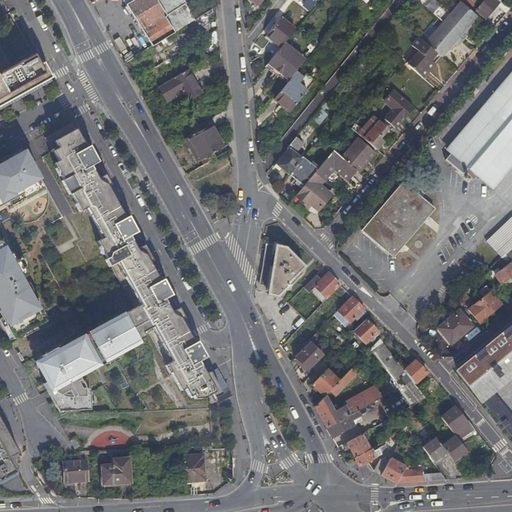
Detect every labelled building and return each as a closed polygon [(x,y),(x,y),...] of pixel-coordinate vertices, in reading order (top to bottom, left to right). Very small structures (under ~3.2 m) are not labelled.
[(182,0),(137,0),(127,6),(142,31),(143,31),(172,12),(175,11),(185,4),(182,0)] [(195,20),(212,9),(206,0),(191,0),(185,4),(192,15),(195,20)] [(306,0),(302,6),(309,11),(316,0),(315,0),(306,0)] [(505,14),(510,8),(500,0),(485,0),(476,11),(485,18),(496,6),(505,14)] [(445,13),(439,19),(455,33),(463,41),(469,34),(468,33),(465,30),(471,23),(478,16),(461,1),(449,16),(445,13)] [(192,15),(185,4),(175,11),(184,26),(192,22),(189,17),(192,15)] [(172,12),(182,28),(184,26),(175,11),(172,12)] [(143,31),(152,46),(162,40),(182,28),(172,12),(143,31)] [(266,36),(281,48),(284,44),(286,41),(295,29),(281,18),(266,36)] [(440,56),(442,58),(449,50),(454,44),(457,46),(458,47),(463,41),(455,33),(439,19),(433,26),(437,30),(425,44),(429,47),(436,53),(440,56)] [(465,30),(468,33),(474,26),(471,23),(465,30)] [(412,45),(416,49),(423,41),(418,37),(412,45)] [(304,60),(307,57),(286,41),(284,44),(304,60)] [(415,72),(422,78),(434,63),(430,60),(436,53),(429,47),(425,44),(423,41),(416,49),(419,52),(408,65),(415,72)] [(281,48),(268,64),(288,80),(296,71),(304,60),(284,44),(281,48)] [(452,52),(457,46),(454,44),(449,50),(452,52)] [(0,107),(48,81),(33,55),(9,68),(8,65),(9,65),(0,48),(0,107)] [(141,57),(149,71),(163,63),(155,48),(141,57)] [(405,63),(408,65),(419,52),(416,49),(405,63)] [(430,60),(434,63),(440,56),(436,53),(430,60)] [(163,63),(149,71),(158,88),(173,79),(165,66),(169,64),(167,60),(163,63)] [(268,64),(266,66),(286,82),(288,80),(268,64)] [(511,70),(447,147),(452,151),(456,146),(511,80),(511,70)] [(201,92),(188,71),(177,78),(190,99),(201,92)] [(286,82),(274,98),(290,112),(315,80),(307,74),(304,78),(296,71),(288,80),(286,82)] [(173,79),(158,88),(167,102),(185,92),(176,77),(173,79)] [(489,136),(511,109),(511,80),(456,146),(452,151),(466,162),(489,136)] [(395,129),(413,107),(387,85),(379,95),(394,108),(384,120),(395,129)] [(320,109),(313,118),(320,124),(327,115),(320,109)] [(466,162),(480,175),(511,137),(511,109),(489,136),(466,162)] [(187,134),(207,122),(203,115),(192,121),(188,115),(170,125),(178,139),(187,134)] [(357,134),(376,150),(391,133),(373,117),(357,134)] [(201,160),(220,149),(217,142),(219,141),(211,126),(189,139),(201,160)] [(220,389),(76,130),(54,142),(58,148),(52,152),(58,162),(55,164),(80,212),(87,208),(103,238),(97,242),(134,309),(124,314),(139,340),(145,337),(144,335),(148,332),(181,391),(185,389),(189,397),(192,395),(195,399),(203,399),(220,389)] [(511,138),(511,137),(480,175),(511,138)] [(296,138),(276,163),(289,175),(303,158),(297,152),(303,144),(296,138)] [(356,171),(357,172),(374,152),(358,138),(341,158),(356,171)] [(511,164),(511,138),(480,175),(478,178),(491,189),(511,164)] [(46,189),(25,150),(0,163),(0,314),(10,333),(12,332),(16,339),(23,334),(24,336),(23,337),(24,337),(39,329),(39,328),(38,329),(37,327),(44,323),(41,316),(43,315),(23,278),(29,275),(25,266),(22,267),(18,259),(16,261),(11,253),(9,254),(1,240),(0,240),(0,206),(7,203),(11,209),(46,189)] [(321,179),(324,182),(334,169),(347,181),(356,171),(341,158),(333,151),(317,170),(314,173),(321,179)] [(463,165),(466,162),(452,151),(449,154),(450,154),(463,165)] [(445,160),(462,175),(467,169),(463,165),(450,154),(445,160)] [(303,158),(289,175),(303,187),(314,173),(317,170),(303,158)] [(478,178),(480,175),(466,162),(463,165),(467,169),(478,178)] [(303,187),(295,196),(301,200),(300,202),(307,208),(309,204),(318,211),(324,203),(319,200),(326,192),(316,184),(321,179),(314,173),(303,187)] [(361,231),(373,241),(387,225),(415,193),(402,182),(361,231)] [(319,200),(324,203),(330,196),(326,192),(319,200)] [(387,225),(373,241),(386,252),(429,205),(415,193),(387,225)] [(203,204),(201,205),(206,213),(210,211),(205,203),(203,204)] [(429,205),(386,252),(392,257),(434,209),(429,205)] [(473,214),(458,232),(463,237),(478,218),(473,214)] [(501,258),(504,256),(511,247),(511,216),(486,242),(501,258)] [(285,247),(266,243),(259,284),(269,286),(268,294),(278,295),(287,285),(286,283),(303,266),(285,247)] [(511,276),(511,267),(509,264),(499,271),(496,267),(486,275),(496,288),(501,284),(507,280),(511,276)] [(320,281),(316,276),(303,289),(307,294),(315,287),(317,288),(326,298),(339,285),(328,273),(320,281)] [(507,280),(501,284),(506,291),(511,286),(507,280)] [(464,294),(459,299),(479,323),(501,305),(486,286),(479,292),(483,298),(474,306),(472,307),(469,304),(471,302),(464,294)] [(321,303),(326,298),(317,288),(312,294),(321,303)] [(351,297),(338,310),(350,323),(364,309),(351,297)] [(471,327),(459,312),(439,329),(450,344),(471,327)] [(139,340),(124,314),(87,334),(102,361),(104,364),(120,355),(119,354),(127,350),(126,348),(139,340)] [(366,319),(353,332),(365,344),(378,332),(366,319)] [(511,320),(452,370),(511,443),(511,320)] [(295,333),(288,340),(297,349),(310,336),(301,327),(295,333)] [(87,334),(74,342),(89,368),(102,361),(87,334)] [(315,334),(293,356),(307,371),(322,355),(312,345),(319,338),(315,334)] [(398,388),(412,406),(426,398),(415,384),(404,371),(380,339),(369,350),(391,379),(398,388)] [(50,393),(56,404),(59,411),(78,410),(78,411),(90,410),(89,398),(84,398),(84,389),(76,375),(89,368),(74,342),(57,351),(56,348),(40,357),(46,367),(38,371),(47,386),(52,383),(55,390),(50,393)] [(355,342),(350,347),(353,351),(359,345),(355,342)] [(361,359),(354,352),(352,355),(358,361),(361,359)] [(427,373),(415,361),(404,371),(415,384),(427,373)] [(315,370),(319,374),(325,368),(321,365),(315,370)] [(351,368),(339,381),(330,391),(335,395),(356,373),(351,368)] [(312,386),(324,397),(325,396),(330,391),(339,381),(327,370),(312,386)] [(344,407),(345,406),(364,396),(368,405),(398,388),(391,379),(368,392),(367,391),(343,404),(344,407)] [(315,407),(326,428),(350,415),(345,406),(344,407),(336,411),(334,406),(331,408),(325,396),(324,397),(315,407)] [(345,406),(350,415),(366,406),(368,405),(364,396),(345,406)] [(326,428),(332,438),(360,422),(358,417),(362,415),(369,411),(366,406),(350,415),(326,428)] [(452,432),(468,422),(460,412),(455,406),(441,417),(452,432)] [(408,409),(399,414),(403,421),(413,416),(408,409)] [(458,440),(474,429),(468,422),(452,432),(456,437),(458,440)] [(0,484),(13,476),(6,463),(15,457),(0,431),(0,484)] [(346,443),(356,461),(372,452),(363,437),(366,436),(364,433),(346,443)] [(449,456),(453,461),(467,451),(458,440),(456,437),(442,447),(447,453),(449,456)] [(423,448),(434,463),(447,453),(442,447),(436,438),(423,448)] [(381,446),(378,449),(381,454),(388,451),(385,445),(381,446)] [(359,467),(366,463),(381,454),(378,449),(372,452),(356,461),(359,467)] [(217,451),(203,452),(203,456),(205,481),(219,481),(219,480),(217,451)] [(434,463),(436,466),(449,456),(447,453),(434,463)] [(201,456),(184,457),(185,483),(205,482),(203,456),(201,456)] [(374,471),(381,475),(389,462),(383,458),(380,460),(374,471)] [(130,459),(114,460),(114,465),(102,466),(103,484),(131,483),(130,459)] [(397,484),(423,482),(423,470),(404,471),(406,467),(390,459),(389,462),(381,475),(397,484)] [(63,462),(64,483),(78,482),(88,482),(87,461),(63,462)] [(178,482),(177,466),(144,468),(146,488),(157,488),(156,484),(179,483),(179,482),(178,482)] [(427,480),(440,478),(439,472),(425,475),(427,480)]
